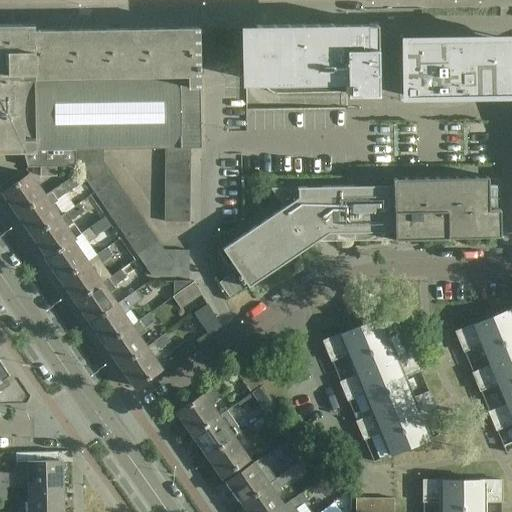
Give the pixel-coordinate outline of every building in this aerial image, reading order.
[(0,150),(23,151),(27,167),(76,167),(76,166),(75,149),(103,149),(165,148),(190,148),(200,148),(199,66),(198,35),(198,27),(33,30),(33,24),(0,24),(0,150)] [(377,67),(377,66),(377,47),(377,24),(256,26),(256,30),(246,30),(246,29),(243,29),(244,78),(244,79),(245,79),(246,79),(254,79),(261,79),(345,78),(345,93),(345,94),(377,93),(377,67)] [(511,37),(448,38),(402,38),(403,96),(470,95),(470,94),(511,93),(511,37)] [(190,148),(165,148),(165,161),(190,161),(190,148)] [(103,162),(103,149),(75,149),(76,166),(103,162)] [(190,161),(165,161),(165,173),(190,173),(190,161)] [(110,172),(103,162),(76,166),(89,186),(110,172)] [(40,177),(56,177),(56,167),(40,167),(40,177)] [(117,182),(110,172),(89,186),(96,196),(117,182)] [(30,173),(29,174),(3,192),(18,214),(45,195),(30,173)] [(190,173),(165,173),(164,185),(190,185),(190,173)] [(51,192),(56,200),(79,185),(74,177),(51,192)] [(222,249),(247,286),(248,287),(315,242),(317,241),(336,240),(336,233),(394,232),(394,240),(416,239),(448,238),(448,237),(500,236),(499,209),(488,209),(487,177),(393,179),(393,185),(296,187),(296,189),(298,189),(298,198),(222,249)] [(123,191),(117,182),(96,196),(103,206),(123,191)] [(190,185),(164,185),(164,197),(189,197),(190,185)] [(130,201),(123,191),(103,206),(110,215),(130,201)] [(59,217),(45,195),(18,214),(32,235),(59,217)] [(189,197),(164,197),(164,209),(189,209),(189,197)] [(137,211),(130,201),(110,215),(117,225),(137,211)] [(78,204),(59,217),(32,235),(47,257),(80,234),(71,221),(84,212),(78,204)] [(189,209),(164,209),(164,222),(169,222),(189,222),(189,209)] [(144,221),(137,211),(117,225),(124,235),(144,221)] [(151,231),(144,221),(124,235),(130,245),(151,231)] [(91,226),(80,234),(47,257),(45,258),(60,280),(86,262),(78,251),(85,247),(84,245),(97,235),(91,226)] [(158,241),(151,231),(130,245),(137,255),(158,241)] [(164,250),(158,241),(137,255),(152,276),(164,250)] [(106,249),(86,262),(60,280),(75,301),(100,283),(93,273),(100,268),(99,266),(112,257),(106,249)] [(176,251),(164,250),(152,276),(176,276),(176,251)] [(189,251),(176,251),(176,276),(189,276),(189,251)] [(121,270),(101,284),(100,283),(75,301),(90,323),(116,305),(108,295),(115,289),(114,287),(126,278),(121,270)] [(194,281),(189,281),(174,282),(173,293),(172,294),(173,296),(194,282),(194,281)] [(195,283),(194,282),(173,296),(179,306),(201,294),(194,283),(195,283)] [(136,291),(116,305),(90,323),(105,345),(131,327),(123,316),(131,311),(129,309),(142,300),(136,291)] [(221,328),(207,304),(196,312),(209,336),(221,328)] [(506,312),(492,318),(508,357),(511,355),(511,308),(505,311),(506,312)] [(373,321),(360,327),(376,367),(395,359),(386,338),(404,330),(396,311),(373,321)] [(150,313),(131,327),(105,345),(120,366),(145,348),(138,337),(145,332),(143,330),(156,321),(150,313)] [(508,357),(492,318),(479,323),(478,322),(456,332),(464,351),(481,344),(490,365),(508,357)] [(376,367),(360,327),(346,333),(346,332),(323,341),(331,360),(349,353),(357,374),(376,367)] [(165,334),(145,348),(120,366),(135,387),(161,369),(153,357),(160,352),(159,350),(171,342),(165,334)] [(412,352),(395,359),(376,367),(392,406),(411,398),(402,377),(420,370),(412,352)] [(511,401),(511,365),(508,357),(490,365),(472,372),(480,390),(497,383),(506,404),(511,401)] [(261,386),(245,364),(235,371),(251,393),(261,386)] [(392,406),(376,367),(357,374),(340,382),(348,400),(365,392),(374,414),(392,406)] [(0,391),(10,384),(0,369),(0,391)] [(219,417),(209,402),(228,389),(222,381),(176,412),(192,435),(219,417)] [(251,393),(260,406),(270,399),(261,386),(251,393)] [(428,391),(411,398),(392,406),(409,446),(422,441),(423,442),(428,440),(428,439),(419,416),(436,409),(428,391)] [(511,401),(506,404),(489,412),(496,430),(511,423),(511,401)] [(409,446),(392,406),(374,414),(356,421),(364,439),(381,432),(390,454),(391,455),(396,453),(396,452),(409,446)] [(227,411),(219,417),(192,435),(207,456),(233,438),(239,434),(241,432),(227,411)] [(241,432),(239,434),(245,442),(271,425),(274,430),(277,428),(274,423),(276,421),(270,412),(241,432)] [(248,460),(233,438),(207,456),(222,478),(238,466),(248,460)] [(298,448),(290,454),(298,464),(306,459),(298,448)] [(16,488),(27,487),(63,486),(62,460),(58,460),(58,452),(16,453),(16,488)] [(227,481),(242,503),(275,479),(260,458),(227,481)] [(297,465),(287,471),(275,479),(242,503),(248,511),(273,511),(283,505),(277,495),(284,490),(281,487),(292,479),(293,480),(302,474),(297,465)] [(442,501),(441,511),(462,511),(462,481),(448,481),(448,480),(423,480),(423,501),(442,501)] [(477,481),(462,481),(462,511),(482,511),(482,501),(501,501),(501,480),(477,480),(477,481)] [(40,511),(63,511),(63,486),(27,487),(27,511),(40,511)] [(302,493),(283,505),(273,511),(309,511),(304,504),(308,501),(302,493)] [(367,511),(368,498),(356,498),(355,511),(367,511)] [(380,511),(381,498),(368,498),(367,511),(380,511)] [(393,511),(393,498),(381,498),(380,511),(393,511)]
